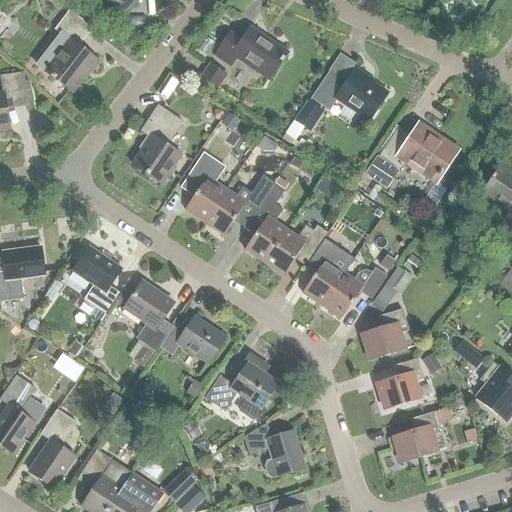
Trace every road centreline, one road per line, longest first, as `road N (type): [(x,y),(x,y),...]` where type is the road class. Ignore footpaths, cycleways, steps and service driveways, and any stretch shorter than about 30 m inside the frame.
road 1 (residential): [(364,511),(311,347),(67,176)]
road 2 (residential): [(67,176),(205,0)]
road 3 (residential): [(310,0),(495,76)]
